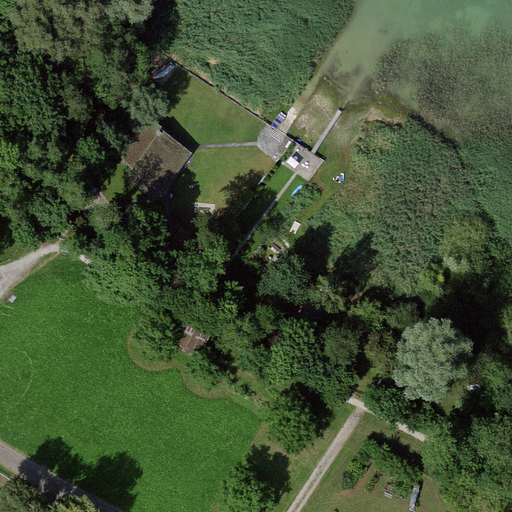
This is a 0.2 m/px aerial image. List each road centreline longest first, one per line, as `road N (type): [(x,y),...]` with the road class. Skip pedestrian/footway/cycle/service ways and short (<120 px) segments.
road 1 (track): [(295,511),(362,406)]
road 2 (residential): [(106,511),(0,453)]
